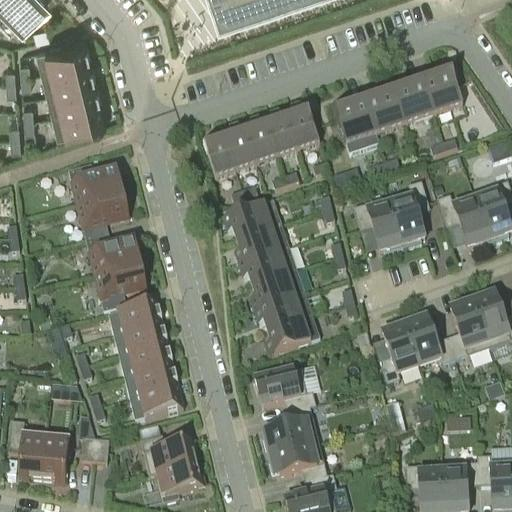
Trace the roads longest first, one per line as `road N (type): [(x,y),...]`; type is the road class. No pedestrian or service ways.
road 1 (residential): [(511,114),(459,29),(149,133)]
road 2 (residential): [(149,133),(245,511)]
road 3 (residential): [(511,265),(362,314)]
road 4 (residential): [(91,0),(123,38),(149,133)]
